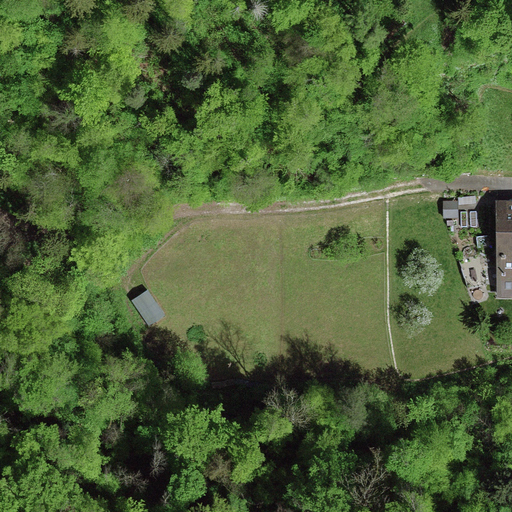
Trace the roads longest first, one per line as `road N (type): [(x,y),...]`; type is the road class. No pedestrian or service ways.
road 1 (track): [(197,208),(488,183)]
road 2 (track): [(197,208),(53,236),(0,219)]
road 3 (track): [(99,291),(197,208)]
